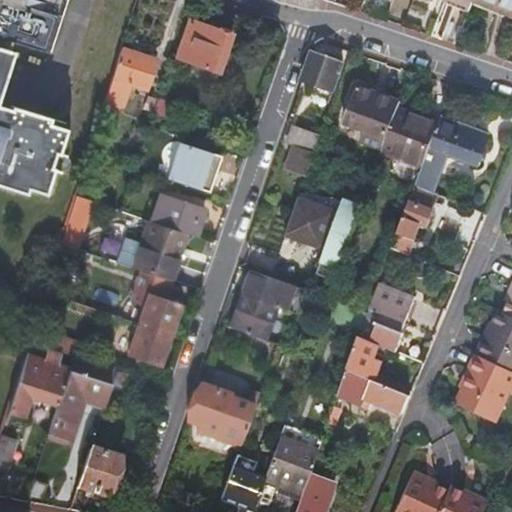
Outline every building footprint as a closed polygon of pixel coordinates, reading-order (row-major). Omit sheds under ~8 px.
[(0,0),(0,184),(24,192),(26,187),(43,192),(51,168),(33,163),(38,146),(56,152),(64,127),(46,122),(48,116),(12,105),(11,108),(0,104),(0,90),(4,79),(11,57),(13,50),(0,45),(0,34),(45,49),(57,15),(59,16),(64,0),(0,0)] [(511,0),(474,0),(474,2),(511,17),(511,0)] [(177,60),(219,74),(232,35),(230,35),(229,32),(219,28),(216,30),(190,21),(177,60)] [(112,77),(103,106),(122,112),(131,85),(146,90),(155,61),(120,49),(112,77)] [(342,66),(312,55),(302,83),(332,93),(342,66)] [(397,111),(400,104),(358,90),(346,127),(367,134),(363,144),(383,151),(390,130),(397,111)] [(383,151),(382,154),(423,169),(438,126),(397,111),(390,130),(383,151)] [(440,121),(438,126),(423,169),(415,188),(433,195),(447,158),(476,168),(488,139),(440,121)] [(306,180),(315,155),(321,138),(294,128),(288,145),(293,147),(284,172),(306,180)] [(221,158),(181,144),(169,179),(209,193),(221,158)] [(426,230),(439,197),(433,195),(415,188),(393,250),(409,257),(421,228),(426,230)] [(75,197),(67,221),(83,226),(90,202),(75,197)] [(161,197),(152,223),(187,235),(196,238),(203,217),(200,217),(185,211),(188,206),(161,197)] [(298,201),(285,238),(322,250),(335,214),(298,201)] [(202,211),(188,206),(185,211),(200,217),(202,211)] [(67,221),(60,245),(75,250),(83,226),(67,221)] [(132,270),(140,272),(170,283),(187,235),(152,223),(148,222),(141,244),(132,270)] [(132,270),(141,244),(124,238),(115,264),(132,270)] [(55,260),(45,294),(55,297),(63,271),(68,273),(75,250),(60,245),(55,260)] [(143,308),(137,326),(169,337),(179,308),(164,302),(170,283),(140,272),(130,304),(143,308)] [(282,308),(291,287),(270,280),(249,272),(228,328),(264,341),(277,306),(282,308)] [(380,285),(369,314),(360,339),(379,347),(396,354),(404,336),(401,335),(397,333),(401,325),(405,326),(416,299),(380,285)] [(511,295),(502,316),(511,320),(511,295)] [(483,341),(475,358),(511,375),(511,320),(502,316),(499,314),(485,342),(483,341)] [(169,337),(137,326),(127,355),(159,367),(169,337)] [(49,334),(44,348),(73,358),(81,361),(86,347),(49,334)] [(360,339),(347,372),(367,380),(374,383),(378,372),(378,370),(379,369),(379,368),(378,367),(378,365),(377,364),(376,363),(375,362),(374,362),(379,347),(360,339)] [(14,392),(10,407),(23,412),(29,397),(57,406),(69,371),(57,366),(61,357),(40,351),(37,360),(32,358),(24,381),(20,394),(14,392)] [(511,390),(511,375),(475,358),(467,375),(470,376),(455,406),(494,425),(508,394),(510,395),(511,390)] [(69,371),(57,406),(48,432),(69,440),(87,395),(106,401),(111,385),(69,370),(69,371)] [(347,372),(338,397),(363,407),(366,401),(403,416),(410,398),(374,383),(367,380),(347,372)] [(111,385),(106,401),(105,402),(131,412),(142,382),(115,373),(111,385)] [(18,379),(14,392),(20,394),(24,381),(18,379)] [(240,448),(255,407),(229,398),(231,395),(200,383),(186,421),(217,432),(216,435),(218,440),(240,448)] [(1,434),(0,438),(0,464),(10,468),(19,440),(1,434)] [(317,455),(278,440),(262,482),(280,489),(282,484),(303,492),(309,477),(317,455)] [(120,462),(89,451),(76,490),(107,501),(120,462)] [(253,469),(235,462),(221,501),(236,507),(236,511),(251,511),(262,482),(250,477),(253,469)] [(299,504),(295,511),(318,511),(329,485),(309,477),(303,492),(299,504)] [(439,511),(446,498),(423,487),(424,485),(411,478),(395,511),(439,511)] [(30,484),(24,503),(40,506),(46,491),(30,484)] [(280,489),(277,496),(299,504),(303,492),(282,484),(280,489)] [(481,511),(484,506),(472,501),(470,503),(448,493),(446,498),(439,511),(481,511)]
